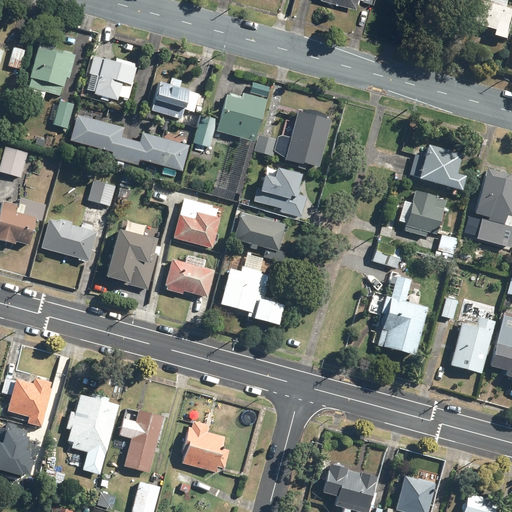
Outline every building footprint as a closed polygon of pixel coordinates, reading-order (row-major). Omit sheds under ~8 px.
[(326,0),(356,8),(358,0),(326,0)] [(494,35),(507,38),(511,20),(511,9),(481,1),(475,24),(496,29),(494,35)] [(78,55),(40,44),(30,78),(31,79),(29,86),(60,95),(63,87),(65,88),(68,79),(71,79),(78,55)] [(27,50),(12,46),(7,66),(22,69),(27,50)] [(94,56),(84,90),(118,100),(123,82),(132,85),(137,68),(135,67),(136,64),(117,59),(116,62),(105,59),(105,60),(94,56)] [(170,84),(161,81),(152,110),(182,119),(185,110),(194,113),(200,94),(190,92),(191,91),(180,87),(182,81),(172,77),(170,84)] [(227,94),(217,130),(256,142),(268,99),(242,92),(240,98),(227,94)] [(74,103),(59,99),(53,123),(68,127),(74,103)] [(319,166),(331,120),(298,112),(286,160),(304,164),(304,163),(305,163),(319,166)] [(140,160),(182,171),(189,145),(141,132),(139,142),(123,137),(125,128),(78,115),(71,142),(113,153),(111,159),(139,166),(140,160)] [(0,171),(20,177),(29,150),(6,144),(0,162),(0,171)] [(416,155),(410,174),(463,190),(467,176),(458,173),(464,154),(429,144),(425,157),(416,155)] [(258,187),(254,201),(281,208),(280,212),(302,218),(307,197),(300,195),(302,190),(300,189),(304,174),(279,168),(276,176),(266,174),(262,188),(258,187)] [(511,174),(488,168),(476,213),(503,221),(504,214),(511,216),(511,174)] [(133,172),(122,170),(119,182),(130,184),(133,172)] [(116,185),(94,179),(87,200),(109,207),(116,185)] [(149,183),(145,200),(166,205),(171,188),(149,183)] [(437,235),(447,200),(437,197),(437,196),(416,190),(412,203),(404,200),(398,222),(407,224),(405,231),(427,237),(428,232),(437,235)] [(19,205),(4,201),(0,219),(0,239),(16,244),(17,242),(29,245),(34,231),(36,220),(42,221),(46,205),(21,198),(19,205)] [(213,206),(185,199),(174,238),(212,249),(214,242),(217,242),(219,234),(216,234),(221,217),(216,216),(218,209),(213,208),(213,206)] [(234,240),(251,244),(251,248),(256,249),(257,246),(279,251),(286,223),(241,213),(234,240)] [(97,232),(72,225),(73,222),(61,218),(60,222),(49,219),(41,247),(89,260),(97,232)] [(120,229),(107,276),(117,278),(116,282),(148,290),(158,254),(156,253),(160,239),(146,235),(145,235),(120,229)] [(482,245),(463,239),(456,261),(475,267),(482,245)] [(405,248),(377,240),(371,259),(400,267),(405,248)] [(186,263),(173,259),(164,289),(183,295),(184,291),(207,298),(215,271),(204,267),(206,260),(188,255),(186,263)] [(230,268),(222,300),(220,309),(280,325),(285,305),(275,302),(276,299),(265,296),(267,288),(266,287),(269,276),(261,273),(262,271),(242,266),(241,271),(230,268)] [(379,345),(416,355),(429,307),(406,301),(412,279),(398,275),(392,297),(387,296),(382,314),(385,314),(382,323),(384,325),(379,345)] [(459,299),(445,295),(439,316),(453,320),(459,299)] [(491,365),(510,370),(508,376),(511,377),(511,316),(504,315),(491,365)] [(464,318),(451,364),(481,373),(496,322),(479,316),(477,322),(464,318)] [(34,382),(16,377),(7,410),(28,416),(27,422),(41,426),(52,388),(50,387),(52,381),(35,376),(34,382)] [(100,474),(118,403),(108,401),(109,397),(92,392),(91,396),(80,393),(75,411),(71,410),(66,428),(70,429),(67,439),(72,441),(70,447),(87,451),(82,469),(100,474)] [(123,465),(149,471),(163,416),(138,409),(136,419),(123,416),(119,434),(130,437),(123,465)] [(229,449),(223,447),(224,436),(206,431),(208,424),(193,419),(191,426),(189,426),(181,453),(184,454),(182,462),(215,471),(217,465),(224,467),(229,449)] [(326,479),(322,491),(338,495),(335,504),(344,507),(343,511),(345,511),(348,511),(350,508),(365,511),(366,511),(370,502),(373,503),(376,492),(373,491),(375,482),(377,475),(370,473),(361,470),(360,472),(348,469),(348,467),(339,464),(330,462),(326,479)] [(65,474),(43,469),(39,486),(61,491),(65,474)] [(428,511),(436,482),(433,481),(435,472),(422,469),(420,477),(417,476),(417,477),(404,474),(396,509),(407,511),(428,511)] [(153,511),(159,486),(138,481),(130,511),(153,511)] [(116,495),(90,490),(88,502),(113,508),(116,495)] [(466,504),(463,511),(494,511),(495,511),(497,500),(468,492),(466,504)]
